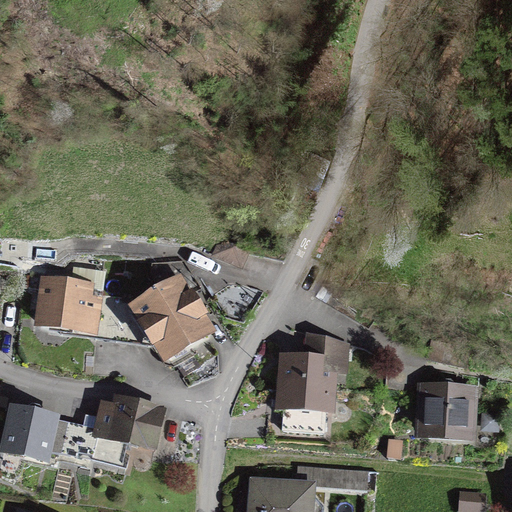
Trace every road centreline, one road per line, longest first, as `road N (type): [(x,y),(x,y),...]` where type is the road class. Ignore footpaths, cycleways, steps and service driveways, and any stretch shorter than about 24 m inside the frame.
road 1 (unclassified): [(276,302),(341,165),(378,0)]
road 2 (unknown): [(0,265),(149,263),(276,302)]
road 3 (residential): [(0,368),(38,382),(218,405)]
road 4 (residential): [(276,302),(429,363)]
